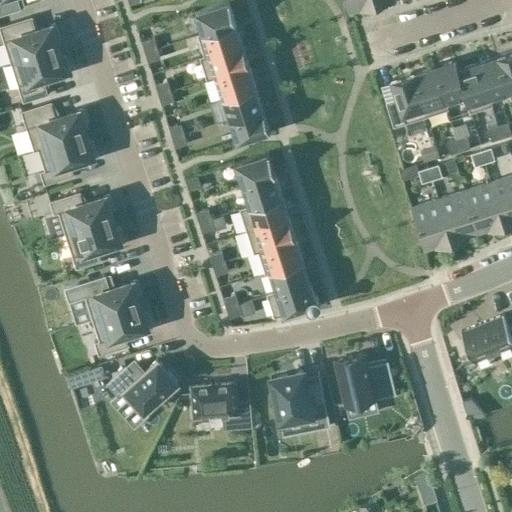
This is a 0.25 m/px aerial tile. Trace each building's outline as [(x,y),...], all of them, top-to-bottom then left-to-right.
[(198,35),(236,23),(229,0),(195,11),(202,32),(198,33),(198,35)] [(376,3),(374,0),(345,0),(348,10),(360,7),(360,8),(376,3)] [(0,25),(0,27),(11,62),(59,47),(56,37),(59,36),(55,23),(36,29),(32,17),(33,17),(32,15),(0,25)] [(200,57),(243,44),(236,23),(198,35),(204,55),(199,57),(200,57)] [(145,51),(157,47),(154,38),(142,41),(145,51)] [(243,44),(200,57),(206,79),(249,65),(243,44)] [(59,47),(11,62),(23,101),(49,93),(48,92),(43,77),(69,69),(65,55),(62,56),(59,47)] [(160,57),(157,47),(145,51),(148,61),(160,57)] [(511,49),(497,55),(497,56),(508,89),(511,99),(511,98),(511,49)] [(497,56),(479,62),(489,95),(508,89),(497,56)] [(455,59),(434,66),(445,99),(465,93),(458,69),(455,59)] [(479,62),(458,69),(465,93),(470,112),(492,104),(489,95),(479,62)] [(223,97),(256,87),(249,65),(206,79),(207,80),(216,77),(223,97)] [(434,66),(414,72),(427,115),(448,108),(445,99),(434,66)] [(427,115),(414,72),(413,71),(391,78),(397,97),(385,101),(393,126),(427,115)] [(158,94),(170,90),(167,80),(155,84),(158,94)] [(256,87),(223,97),(229,118),(263,108),(256,87)] [(170,90),(158,94),(161,104),(174,100),(170,90)] [(33,149),(38,148),(38,147),(86,132),(83,123),(86,122),(82,108),(56,116),(51,102),(52,101),(51,100),(21,110),(33,149)] [(263,108),(229,118),(236,140),(270,130),(263,108)] [(497,125),(501,137),(511,134),(507,122),(497,125)] [(172,137),(184,133),(181,123),(169,126),(172,137)] [(491,140),(501,137),(497,125),(487,128),(491,140)] [(38,147),(38,148),(45,168),(40,170),(44,183),(75,174),(74,172),(73,173),(70,162),(95,154),(96,154),(95,150),(92,140),(89,142),(86,132),(38,147)] [(184,133),(172,137),(175,147),(187,143),(184,133)] [(456,138),(460,150),(470,147),(466,135),(456,138)] [(450,153),(460,150),(456,138),(446,141),(450,153)] [(481,150),(485,162),(486,162),(495,159),(491,147),(491,146),(482,149),(481,150)] [(475,165),(485,162),(481,150),(471,153),(475,165)] [(268,152),(235,162),(242,184),(275,174),(268,152)] [(428,166),(432,179),(433,179),(442,176),(438,163),(429,166),(428,166)] [(422,182),(432,179),(428,166),(418,170),(422,182)] [(240,209),(282,195),(275,174),(242,184),(244,191),(235,193),(240,209)] [(511,174),(492,181),(505,223),(511,221),(511,174)] [(201,185),(197,175),(185,179),(188,189),(201,185)] [(492,181),(465,189),(478,230),(488,227),(488,229),(505,223),(492,181)] [(465,189),(439,197),(452,240),(469,235),(468,234),(478,230),(465,189)] [(95,223),(113,217),(110,208),(113,207),(109,193),(95,198),(83,202),(80,192),(80,191),(80,190),(50,200),(54,213),(58,211),(65,233),(95,223)] [(289,217),(282,195),(240,209),(247,230),(289,217)] [(452,240),(439,197),(411,206),(424,248),(435,244),(436,246),(452,240)] [(208,208),(196,212),(199,222),(211,218),(208,208)] [(116,227),(113,217),(95,223),(65,233),(76,267),(95,261),(102,259),(101,258),(97,248),(124,239),(119,226),(116,227)] [(258,250),(296,238),(289,217),(247,230),(254,252),(258,251),(258,250)] [(214,228),(211,218),(199,222),(202,232),(214,228)] [(265,272),(270,271),(269,270),(302,259),(296,240),(296,238),(258,250),(258,251),(265,272)] [(209,254),(213,265),(225,261),(222,251),(209,254)] [(270,271),(276,290),(276,291),(309,281),(302,259),(269,270),(270,271)] [(225,261),(213,265),(216,274),(228,271),(225,261)] [(85,295),(92,318),(95,317),(140,303),(137,293),(141,292),(136,279),(95,292),(85,295)] [(276,291),(276,290),(267,293),(274,317),(283,314),(309,305),(310,305),(310,306),(311,306),(312,307),(313,307),(314,307),(315,306),(316,306),(317,305),(317,304),(318,304),(318,303),(318,302),(318,301),(318,300),(318,299),(318,298),(317,298),(317,297),(316,297),(315,296),(314,296),(309,281),(276,291)] [(223,297),(226,307),(239,303),(236,293),(223,297)] [(95,317),(92,318),(95,327),(99,340),(95,341),(95,343),(99,354),(129,344),(129,343),(128,343),(125,333),(151,325),(147,311),(143,312),(140,303),(95,317)] [(239,303),(226,307),(229,317),(242,313),(239,303)] [(426,323),(466,317),(464,304),(424,311),(426,323)] [(503,312),(460,330),(472,359),(511,343),(511,323),(508,325),(503,312)] [(373,376),(370,356),(336,362),(344,414),(391,406),(385,374),(373,376)] [(130,363),(108,382),(118,395),(125,389),(143,411),(177,381),(158,358),(140,374),(130,363)] [(67,376),(70,387),(86,382),(95,379),(105,376),(102,364),(95,366),(82,370),(67,376)] [(330,425),(319,371),(318,372),(319,377),(304,380),(303,370),(271,377),(280,420),(326,411),(328,424),(314,427),(314,429),(330,425)] [(191,385),(194,417),(236,413),(237,427),(252,426),(249,398),(236,399),(235,381),(191,385)] [(466,411),(473,416),(478,416),(485,414),(471,398),(462,401),(466,411)]
